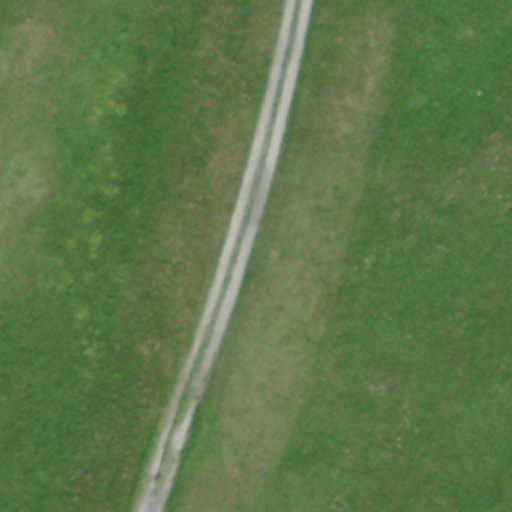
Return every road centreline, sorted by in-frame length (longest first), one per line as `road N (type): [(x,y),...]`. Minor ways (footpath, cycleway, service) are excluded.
road 1 (primary): [(248,0),(197,216),(102,511)]
road 2 (track): [(288,0),(253,174),(186,405),(145,511)]
